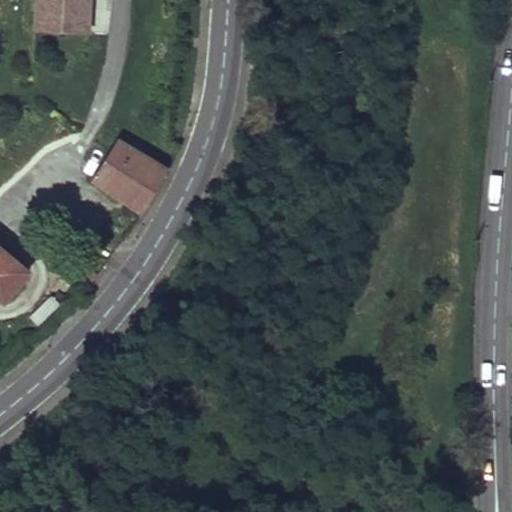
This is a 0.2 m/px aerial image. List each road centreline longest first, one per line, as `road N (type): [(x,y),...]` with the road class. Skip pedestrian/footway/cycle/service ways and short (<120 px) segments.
road 1 (unclassified): [(228,0),(223,80),(193,177),(142,266),(72,351),(0,414)]
road 2 (tertiary): [(511,89),(492,433)]
road 3 (residential): [(119,0),(95,116),(67,163)]
